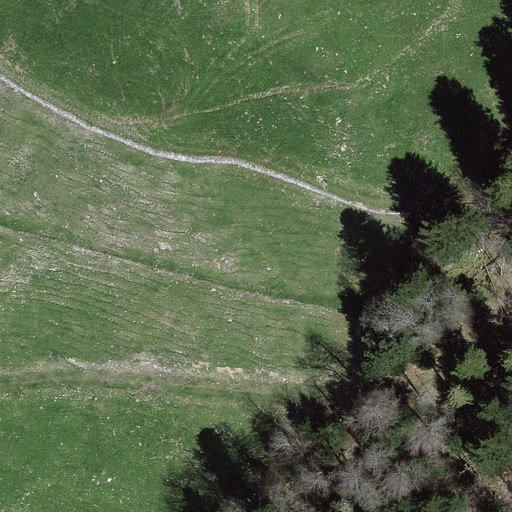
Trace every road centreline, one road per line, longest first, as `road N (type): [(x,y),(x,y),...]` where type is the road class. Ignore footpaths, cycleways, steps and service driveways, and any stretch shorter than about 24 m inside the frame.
road 1 (track): [(0,381),(117,378),(350,398),(393,392),(511,339)]
road 2 (track): [(0,62),(119,127),(365,88),(457,0)]
